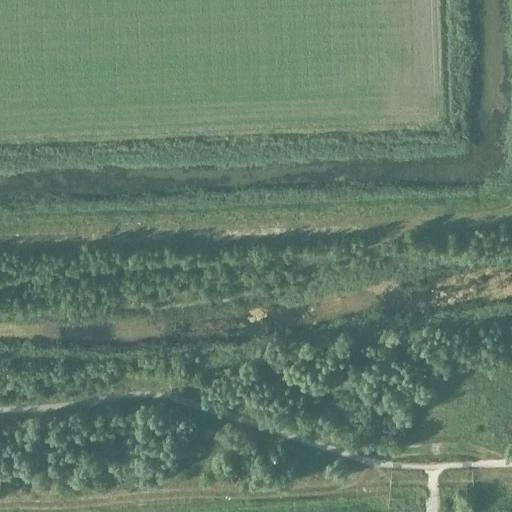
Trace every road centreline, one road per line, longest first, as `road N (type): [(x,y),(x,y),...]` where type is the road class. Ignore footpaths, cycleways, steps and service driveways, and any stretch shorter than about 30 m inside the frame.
road 1 (track): [(511,210),(469,220),(0,241)]
road 2 (track): [(0,287),(154,265),(306,262),(419,222)]
road 3 (track): [(356,487),(0,502)]
road 4 (track): [(356,487),(377,456),(430,452),(478,455),(506,480)]
